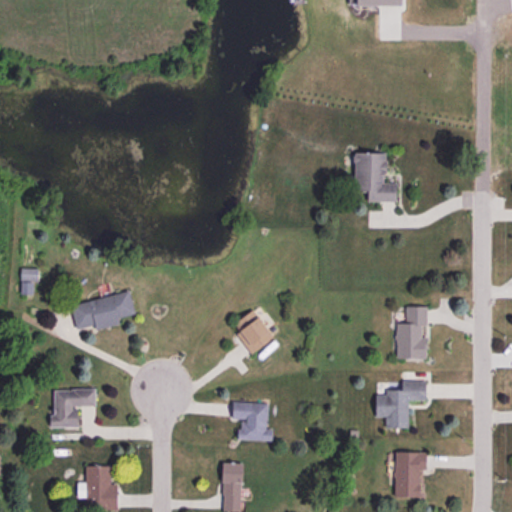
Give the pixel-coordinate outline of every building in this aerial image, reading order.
[(396,201),(396,182),(385,182),(385,152),(355,151),(354,191),(367,191),(367,201),(396,201)] [(20,293),(32,294),(33,280),(37,280),(37,268),(20,267),(20,293)] [(97,329),(120,323),(118,317),(134,314),(129,290),(70,304),(76,328),(96,324),(97,329)] [(396,357),(425,358),(426,336),(421,336),(421,325),(426,325),(427,305),(405,305),(405,322),(396,322),(396,357)] [(272,339),(255,309),(231,322),(249,352),(272,339)] [(426,400),(426,380),(401,380),(401,388),(385,388),(385,394),(375,394),(375,416),(386,416),(385,427),(408,427),(408,399),(426,400)] [(95,388),(51,388),(52,426),(77,426),(77,406),(95,405),(95,388)] [(267,402),(232,401),(232,418),(239,418),(238,439),(272,440),(272,428),(267,428),(267,402)] [(426,451),(395,451),(394,497),(420,497),(421,469),(426,469),(426,451)] [(241,511),(242,462),(222,461),(221,511),(241,511)] [(85,465),(85,509),(117,509),(117,483),(110,483),(110,465),(85,465)]
